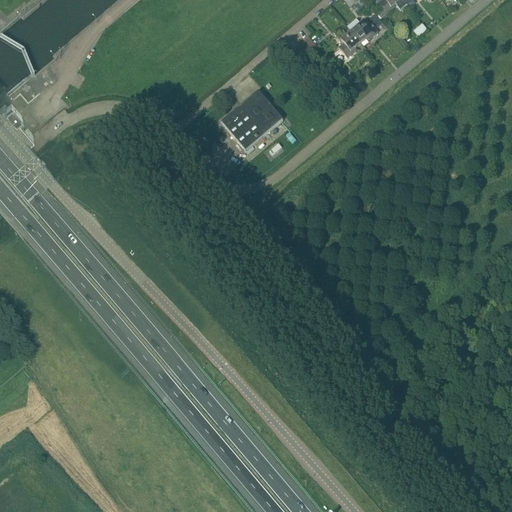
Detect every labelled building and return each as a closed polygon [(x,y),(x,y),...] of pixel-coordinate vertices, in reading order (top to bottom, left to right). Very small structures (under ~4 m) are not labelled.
[(372,11),(374,13),(373,13),(376,16),(383,10),(388,15),(397,8),(400,12),(406,7),(400,0),(382,0),(384,1),(372,11)] [(376,30),(382,25),(375,16),(369,21),(376,30)] [(356,21),(347,28),(352,34),(351,34),(361,45),(367,40),(369,42),(378,34),(369,24),(364,28),(362,25),(361,26),(356,21)] [(343,46),(339,50),(347,60),(356,52),(355,50),(361,45),(351,34),(341,43),(343,46)] [(311,52),(316,48),(309,39),(304,43),(311,52)] [(306,56),(311,52),(304,43),(299,47),(306,56)] [(306,57),(298,48),(293,52),(301,61),(306,57)] [(300,62),(293,53),(288,57),(295,66),(300,62)] [(312,71),(317,67),(312,62),(308,66),(312,71)] [(245,154),(273,130),(283,122),(263,99),(258,94),(239,110),(221,125),(245,154)] [(6,101),(0,105),(0,106),(11,119),(17,113),(6,101)] [(0,164),(29,140),(11,119),(0,106),(0,164)]
